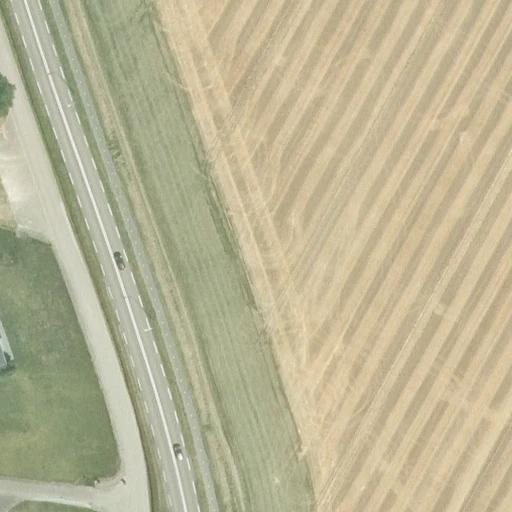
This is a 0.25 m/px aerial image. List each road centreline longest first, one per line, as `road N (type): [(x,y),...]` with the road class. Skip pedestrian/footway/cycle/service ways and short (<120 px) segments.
road 1 (primary): [(190,511),(155,366),(32,0)]
road 2 (unclassified): [(146,511),(127,403),(0,28)]
